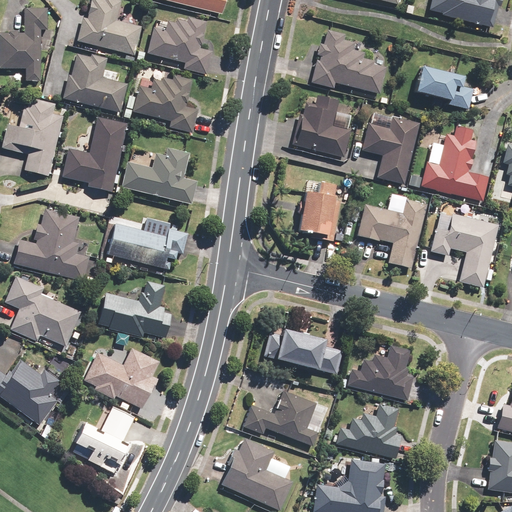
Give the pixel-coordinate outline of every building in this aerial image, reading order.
[(134,55),(141,27),(115,20),(119,1),(114,0),(91,0),(87,19),(82,17),(76,41),(134,55)] [(164,0),(220,14),(223,0),(164,0)] [(430,0),(428,12),(493,28),(499,0),(430,0)] [(23,33),(0,32),(0,67),(25,68),(25,80),(39,80),(40,29),(46,30),(46,9),(23,8),(23,33)] [(212,52),(200,49),(207,22),(187,17),(186,22),(176,19),(175,23),(167,22),(165,31),(153,28),(146,53),(184,63),(182,69),(206,75),(212,52)] [(333,83),(379,94),(385,68),(372,65),(373,61),(363,58),(364,53),(351,50),(353,43),(343,40),(345,34),(326,30),(323,43),(320,43),(310,83),(332,88),(333,83)] [(68,75),(62,98),(120,112),(127,84),(101,78),(106,58),(90,54),(89,57),(76,54),(70,76),(68,75)] [(463,77),(421,66),(415,91),(448,99),(447,104),(467,109),(472,89),(461,86),(463,77)] [(198,110),(185,107),(192,80),(173,75),(172,80),(161,77),(160,82),(152,80),(150,89),(138,86),(132,112),(171,121),(169,128),(192,134),(198,110)] [(299,114),(291,144),(343,157),(350,130),(332,125),(338,100),(316,95),(314,104),(305,102),(301,114),(299,114)] [(48,176),(62,115),(52,113),(54,105),(25,98),(18,126),(7,124),(1,148),(27,154),(24,170),(48,176)] [(404,184),(419,124),(391,117),(389,128),(368,123),(361,150),(382,155),(376,177),(404,184)] [(111,192),(126,124),(96,118),(88,152),(67,148),(61,177),(87,183),(87,187),(111,192)] [(420,186),(482,201),(488,178),(466,173),(474,142),(469,141),(471,130),(455,126),(453,137),(445,135),(438,165),(426,163),(420,186)] [(511,145),(507,145),(502,163),(507,164),(505,174),(509,175),(506,185),(511,186),(511,145)] [(127,162),(121,187),(191,204),(196,182),(182,178),(189,154),(167,148),(165,156),(155,154),(151,168),(127,162)] [(316,193),(305,191),(298,230),(310,232),(309,237),(332,241),(339,202),(333,200),(336,185),(318,182),(316,193)] [(410,269),(426,204),(405,199),(402,214),(364,205),(357,236),(392,244),(387,263),(410,269)] [(18,240),(12,263),(82,281),(88,257),(75,254),(78,243),(73,242),(79,217),(43,209),(40,224),(37,223),(32,243),(18,240)] [(483,287),(497,226),(452,215),(448,231),(435,228),(429,251),(447,256),(449,249),(465,252),(458,282),(483,287)] [(165,236),(114,224),(106,254),(169,270),(171,259),(174,259),(176,253),(182,254),(187,234),(167,229),(165,236)] [(39,335),(65,346),(80,312),(40,294),(42,289),(15,277),(3,302),(19,309),(9,329),(36,341),(39,335)] [(137,301),(104,293),(96,326),(142,337),(143,332),(165,338),(171,314),(162,312),(164,307),(159,306),(164,285),(146,281),(143,292),(140,291),(137,301)] [(268,333),(263,356),(335,374),(341,351),(323,346),(325,339),(283,329),(281,336),(268,333)] [(351,370),(347,386),(406,400),(412,378),(404,376),(406,368),(405,368),(409,351),(390,346),(387,358),(374,355),(372,362),(363,360),(360,372),(351,370)] [(96,353),(82,380),(94,386),(93,389),(113,399),(114,396),(140,408),(155,379),(151,377),(158,362),(131,348),(122,366),(96,353)] [(0,397),(38,426),(55,403),(47,397),(59,382),(43,370),(40,374),(20,359),(10,372),(8,371),(5,375),(0,371),(0,397)] [(496,427),(511,431),(511,390),(508,405),(502,404),(496,427)] [(274,414),(250,405),(242,427),(261,434),(264,428),(312,446),(317,432),(306,428),(315,403),(283,391),(274,414)] [(338,426),(334,443),(394,457),(399,435),(394,434),(396,427),(393,426),(397,408),(378,403),(375,416),(362,413),(360,421),(350,419),(348,429),(338,426)] [(100,431),(84,423),(75,443),(91,451),(86,460),(100,467),(104,457),(118,464),(127,445),(121,442),(132,418),(112,408),(100,431)] [(228,465),(220,483),(278,509),(291,481),(264,468),(272,451),(241,437),(236,449),(233,447),(225,464),(228,465)] [(511,441),(493,439),(485,488),(511,492),(511,441)] [(315,483),(311,511),(318,511),(381,511),(384,496),(380,496),(384,463),(349,458),(346,480),(337,487),(315,483)]
